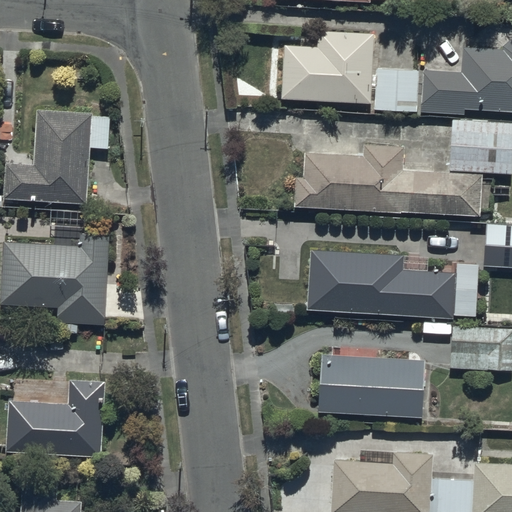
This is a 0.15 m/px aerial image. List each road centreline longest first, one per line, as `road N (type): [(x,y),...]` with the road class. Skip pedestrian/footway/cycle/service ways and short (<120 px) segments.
road 1 (residential): [(163,7),(218,511)]
road 2 (residential): [(27,0),(163,7)]
